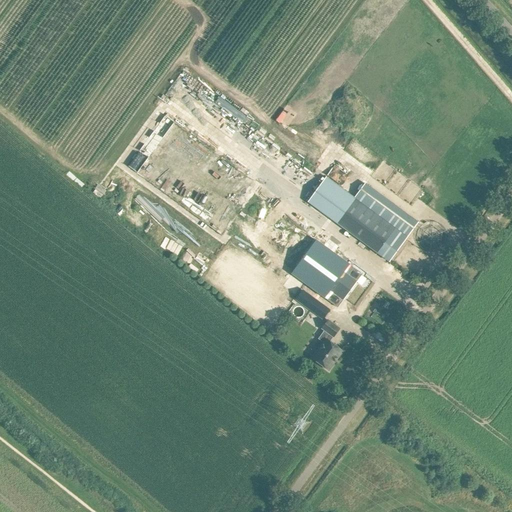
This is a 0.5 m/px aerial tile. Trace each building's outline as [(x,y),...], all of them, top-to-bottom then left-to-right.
[(162,114),(125,167),(221,235),(251,193),(274,209),(282,198),(162,114)] [(355,198),(326,177),(308,202),(389,261),(391,258),(390,257),(417,221),(416,221),(414,224),(407,219),(409,216),(409,215),(407,218),(364,186),(366,184),(355,198)] [(316,239),(292,272),(325,297),(331,289),(343,299),(357,281),(344,271),(349,264),(316,239)] [(304,292),(299,298),(301,300),(300,302),(314,312),(320,303),(304,292)] [(377,310),(374,314),(381,319),(384,315),(377,310)] [(329,370),(343,351),(329,341),(333,336),(333,337),(339,329),(328,320),(322,329),(324,330),(318,339),(323,343),(312,358),(329,370)]
